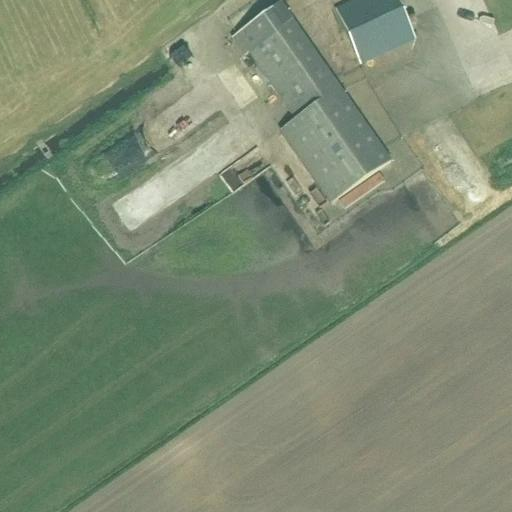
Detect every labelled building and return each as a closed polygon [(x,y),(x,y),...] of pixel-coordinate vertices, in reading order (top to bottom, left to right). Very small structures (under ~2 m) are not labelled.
[(360,65),(414,41),(396,0),(363,0),(336,12),(360,65)] [(392,164),(293,23),(281,6),(231,41),(243,58),(248,54),(296,122),(281,133),(332,206),(392,164)] [(88,163),(104,188),(206,122),(217,131),(209,141),(168,167),(186,194),(220,172),(235,194),(272,171),(260,153),(227,174),(254,139),(243,121),(235,127),(229,117),(218,109),(224,101),(212,83),(207,79),(197,63),(191,59),(185,66),(202,92),(188,81),(153,103),(166,113),(88,163)] [(240,64),(224,74),(244,109),(272,93),(256,68),(246,74),(240,64)] [(434,137),(450,166),(474,152),(458,123),(434,137)] [(272,166),(283,162),(275,142),(264,146),(272,166)]
